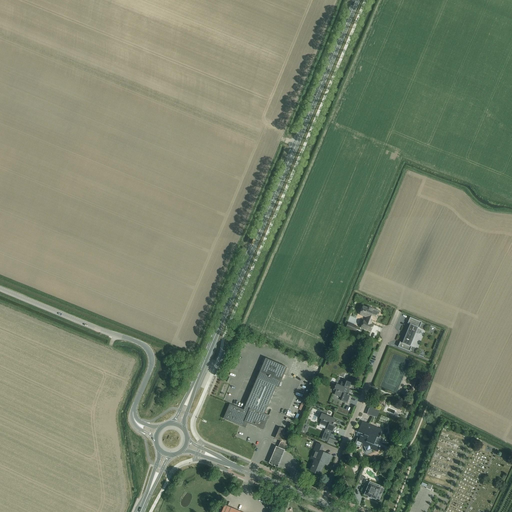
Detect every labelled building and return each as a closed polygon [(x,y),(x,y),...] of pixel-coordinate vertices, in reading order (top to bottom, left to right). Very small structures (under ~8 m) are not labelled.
[(368,308),(363,306),(359,315),(366,318),(365,321),(364,320),(361,327),(371,332),(374,325),(371,324),(373,320),(376,321),(379,312),(368,307),(368,308)] [(419,328),(422,322),(410,318),(408,324),(410,325),(402,343),(400,342),(398,347),(410,352),(411,347),(410,346),(418,328),(419,328)] [(348,323),(346,328),(356,332),(358,327),(348,323)] [(260,371),(246,406),(265,413),(276,386),(278,387),(282,380),(287,368),(266,358),(260,371)] [(349,389),(351,383),(346,381),(345,384),(342,382),(341,386),(336,384),(334,389),(336,390),(334,395),(342,398),(341,401),(347,403),(350,396),(348,395),(350,390),(349,389)] [(225,416),(224,419),(243,427),(245,422),(263,430),(269,416),(269,415),(265,413),(246,406),(244,410),(230,404),(225,416)] [(347,416),(349,411),(339,407),(337,411),(347,416)] [(333,433),(336,425),(334,424),(336,419),(322,413),(320,419),(322,420),(320,424),(327,427),(327,429),(326,430),(331,432),(333,433)] [(379,438),(383,430),(362,422),(358,432),(362,434),(361,436),(360,438),(358,437),(355,445),(361,447),(362,445),(364,446),(367,452),(372,450),(378,452),(380,446),(374,444),(377,437),(379,438)] [(326,428),(322,440),(324,441),(327,442),(329,439),(331,432),(326,430),(327,429),(326,428)] [(280,429),(276,438),(281,440),(283,435),(285,436),(287,431),(280,429)] [(284,451),(287,452),(288,448),(287,448),(290,442),(282,439),(279,447),(285,450),(284,451)] [(328,466),(332,457),(321,453),(324,447),(317,444),(312,459),(315,460),(312,469),(317,471),(316,473),(320,474),(324,464),(328,466)] [(285,451),(276,448),(269,464),(278,468),(285,451)] [(365,486),(362,493),(365,494),(364,495),(369,497),(372,498),(376,500),(376,498),(380,500),(382,494),(379,492),(381,488),(381,487),(370,482),(369,483),(368,487),(365,486)]
